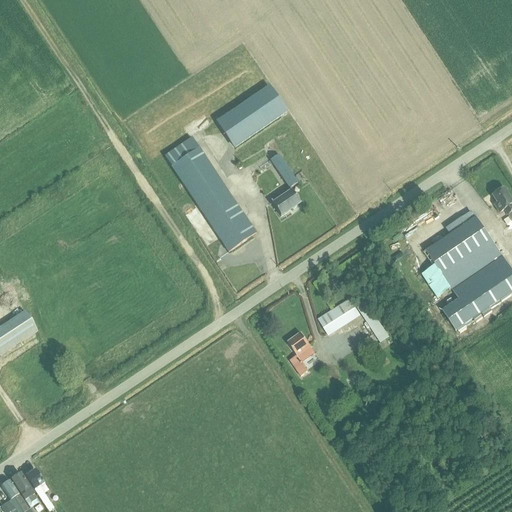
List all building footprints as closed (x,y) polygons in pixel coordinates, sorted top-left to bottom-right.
[(269,87),(216,123),(234,150),(287,113),(269,87)] [(191,139),(164,157),(228,253),(256,234),(191,139)] [(278,156),(270,161),(289,190),(300,183),(296,177),(295,179),(278,156)] [(498,194),(493,197),(498,204),(495,206),(500,215),(504,212),(507,217),(508,217),(511,222),(511,200),(505,190),(504,190),(503,189),(497,192),(498,194)] [(290,191),(271,204),(281,217),(300,204),(290,191)] [(437,246),(426,253),(459,301),(442,312),(456,332),(511,293),(511,270),(476,219),(437,246)] [(349,301),(318,320),(328,335),(359,315),(349,301)] [(365,303),(357,308),(380,343),(389,338),(365,303)] [(25,312),(0,328),(0,357),(38,333),(25,312)] [(301,335),(288,344),(297,357),(290,362),(301,377),(308,372),(302,364),(315,355),(301,335)] [(386,340),(379,345),(383,350),(390,345),(386,340)] [(35,471),(25,478),(47,511),(49,511),(54,509),(42,491),(40,488),(44,485),(35,471)] [(20,474),(10,481),(28,506),(31,510),(40,503),(34,496),(35,495),(20,474)] [(9,482),(1,487),(10,501),(16,511),(31,511),(30,510),(29,510),(19,495),(9,482)] [(3,507),(0,508),(3,511),(16,511),(10,502),(3,507)]
